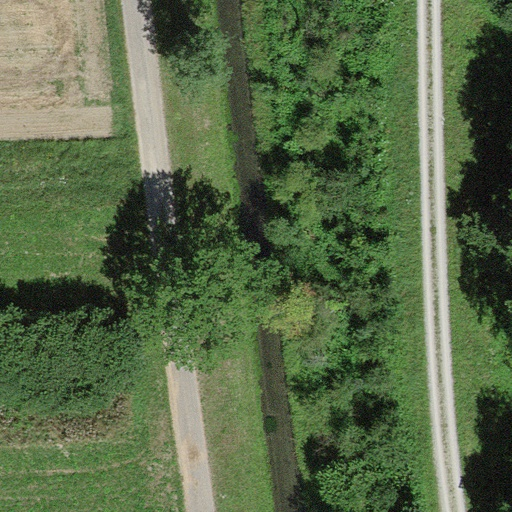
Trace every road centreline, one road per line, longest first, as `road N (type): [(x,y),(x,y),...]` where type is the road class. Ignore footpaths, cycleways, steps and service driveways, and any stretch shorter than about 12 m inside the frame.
road 1 (track): [(204,511),(142,0)]
road 2 (track): [(434,0),(456,511)]
